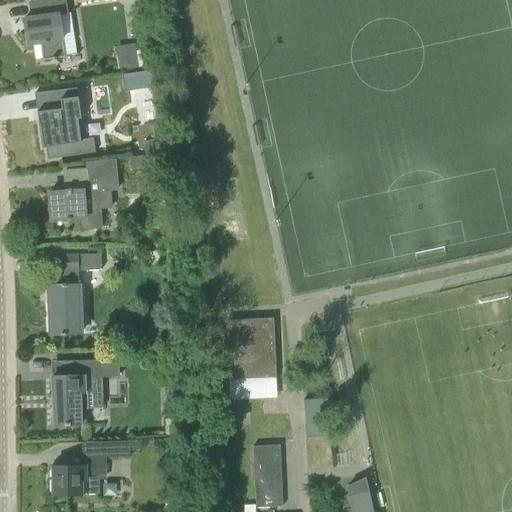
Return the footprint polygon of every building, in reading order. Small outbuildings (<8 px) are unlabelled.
[(64,56),(62,40),(70,38),(64,0),(45,0),(30,2),(33,17),(24,19),(28,45),(41,43),(43,60),(64,56)] [(120,56),(122,67),(122,69),(136,67),(134,51),(120,53),(120,56)] [(79,140),(76,119),(80,118),(76,88),(39,93),(43,122),(39,122),(43,147),(46,146),(48,158),(93,152),(91,138),(79,140)] [(146,153),(161,151),(161,142),(145,143),(146,153)] [(129,157),(130,168),(162,166),(162,154),(129,157)] [(103,225),(101,208),(112,208),(111,190),(118,190),(116,159),(86,162),(86,170),(64,172),(65,191),(49,192),(51,220),(82,218),(83,227),(103,225)] [(168,215),(155,215),(156,227),(168,227),(168,215)] [(101,270),(101,253),(72,253),(48,255),(55,332),(83,329),(81,283),(78,283),(78,270),(101,270)] [(229,380),(276,377),(273,318),(226,320),(229,380)] [(172,322),(149,322),(149,339),(172,338),(172,322)] [(149,352),(149,355),(150,366),(172,365),(171,351),(149,352)] [(79,424),(78,409),(86,409),(102,408),(101,377),(120,377),(119,360),(57,361),(57,376),(53,376),(54,425),(83,425),(83,424),(79,424)] [(303,400),(305,437),(330,436),(328,398),(303,400)] [(105,475),(105,456),(127,455),(127,441),(82,442),(82,455),(85,456),(85,466),(52,466),(52,495),(98,495),(98,475),(105,475)] [(256,508),(282,507),(279,445),(252,447),(256,508)]
